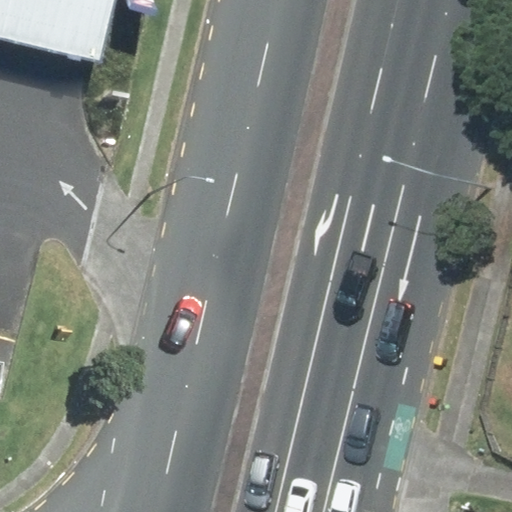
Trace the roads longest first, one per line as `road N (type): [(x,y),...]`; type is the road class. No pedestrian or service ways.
road 1 (primary): [(444,0),(325,511)]
road 2 (primary): [(160,451),(261,0)]
road 3 (unknown): [(341,439),(511,483)]
